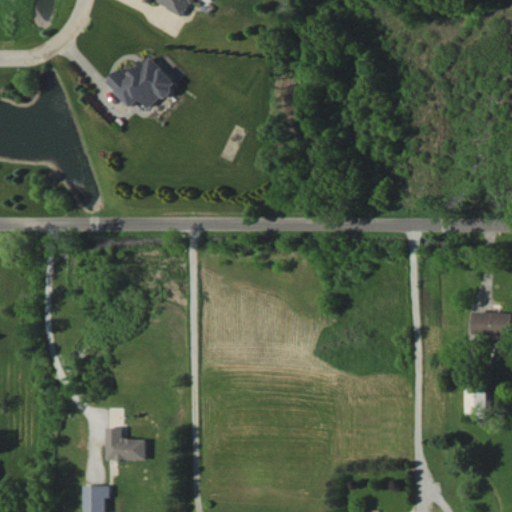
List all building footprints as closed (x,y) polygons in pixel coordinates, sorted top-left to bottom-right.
[(137,107),(145,98),(155,109),(182,83),(153,54),(133,74),(126,67),(112,81),(137,107)] [(511,311),(477,311),(477,334),(511,334),(511,311)] [(467,387),(468,415),(489,414),(488,386),(467,387)] [(149,458),(149,438),(128,438),(128,426),(109,427),(110,459),(149,458)] [(86,511),(108,511),(108,497),(113,497),(113,485),(86,485),(86,511)]
